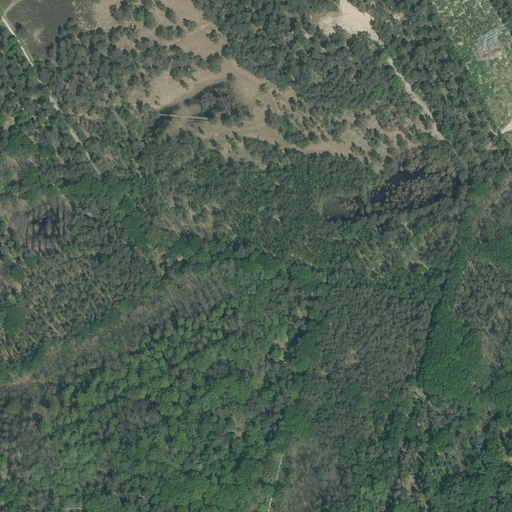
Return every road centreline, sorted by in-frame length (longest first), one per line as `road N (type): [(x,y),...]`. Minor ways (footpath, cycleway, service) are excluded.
road 1 (unknown): [(0,380),(11,381),(220,259)]
road 2 (track): [(103,186),(142,234),(325,282)]
road 3 (track): [(299,393),(268,511)]
